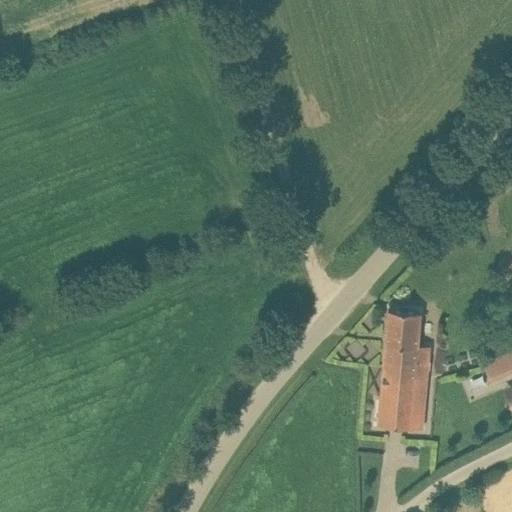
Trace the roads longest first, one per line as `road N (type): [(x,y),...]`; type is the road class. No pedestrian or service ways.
road 1 (unclassified): [(185,511),(262,388),(511,109)]
road 2 (track): [(334,308),(313,266),(235,0)]
road 3 (unclassified): [(405,511),(511,448)]
